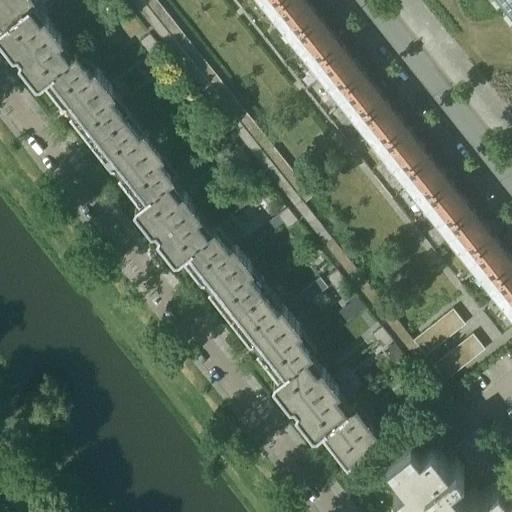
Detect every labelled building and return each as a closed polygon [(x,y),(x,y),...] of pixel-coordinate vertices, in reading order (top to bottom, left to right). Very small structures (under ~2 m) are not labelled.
[(0,0),(0,19),(2,22),(28,1),(29,0),(0,0)] [(315,195),(159,0),(133,0),(445,391),(452,386),(305,202),(315,195)] [(308,0),(263,0),(281,22),(308,0)] [(330,27),(308,0),(281,22),(302,49),(330,27)] [(41,79),(44,76),(71,55),(58,39),(62,35),(44,13),(40,16),(28,1),(2,22),(0,23),(0,32),(36,79),(41,79)] [(302,49),(324,77),(352,54),(330,27),(302,49)] [(140,39),(145,46),(155,38),(150,32),(140,39)] [(160,45),(155,38),(145,46),(150,52),(160,45)] [(44,76),(92,138),(125,111),(110,92),(114,89),(95,65),(90,68),(76,50),(71,55),(44,76)] [(374,81),(352,54),(324,77),(346,104),(374,81)] [(395,109),(374,81),(346,104),(367,131),(395,109)] [(188,100),(193,106),(203,99),(198,92),(188,100)] [(208,105),(203,99),(193,106),(198,113),(208,105)] [(367,131),(389,158),(417,136),(395,109),(367,131)] [(140,198),(167,176),(173,171),(160,154),(163,151),(144,127),(140,130),(125,111),(92,138),(140,198)] [(439,163),(417,136),(389,158),(410,186),(439,163)] [(233,157),(238,163),(248,156),(243,149),(233,157)] [(253,162),(248,156),(238,163),(243,170),(253,162)] [(410,186),(432,213),(460,190),(439,163),(410,186)] [(179,254),(182,251),(210,229),(199,216),(203,213),(185,190),(180,193),(167,176),(140,198),(136,200),(135,205),(174,255),(179,254)] [(432,213),(454,240),(482,218),(460,190),(432,213)] [(278,212),(283,219),(293,212),(288,205),(278,212)] [(297,218),(293,212),(283,219),(284,220),(288,225),(297,218)] [(278,213),(267,222),(272,229),(284,220),(283,219),(278,213)] [(503,245),(482,218),(454,240),(475,267),(503,245)] [(182,251),(231,313),(264,287),(249,268),(253,265),(233,241),(230,244),(216,225),(210,229),(182,251)] [(511,282),(511,255),(503,245),(475,267),(497,295),(511,282)] [(327,275),(333,281),(342,273),(337,267),(327,275)] [(347,280),(342,273),(333,281),(338,287),(347,280)] [(320,275),(301,290),(309,299),(327,284),(320,275)] [(511,282),(497,295),(511,313),(511,282)] [(278,306),(264,287),(231,313),(278,373),(305,352),(311,347),(298,331),(302,328),(282,303),(278,306)] [(358,295),(347,303),(354,313),(365,305),(358,295)] [(465,321),(453,306),(414,338),(426,353),(465,321)] [(378,338),(387,331),(382,324),(373,331),(378,338)] [(387,331),(378,338),(383,344),(392,337),(387,331)] [(485,347),(473,332),(434,363),(446,378),(485,347)] [(317,430),(320,427),(347,406),(336,391),(339,388),(322,365),(318,368),(305,352),(278,373),(275,376),(273,380),(313,430),(317,430)] [(413,363),(407,356),(398,364),(404,371),(413,363)] [(353,401),(347,406),(320,427),(347,461),(380,435),(353,401)] [(511,511),(511,485),(507,489),(498,478),(478,493),(474,488),(465,494),(451,477),(464,466),(456,456),(449,461),(431,438),(419,448),(410,437),(386,455),(404,478),(393,487),(411,510),(407,511),(511,511)]
